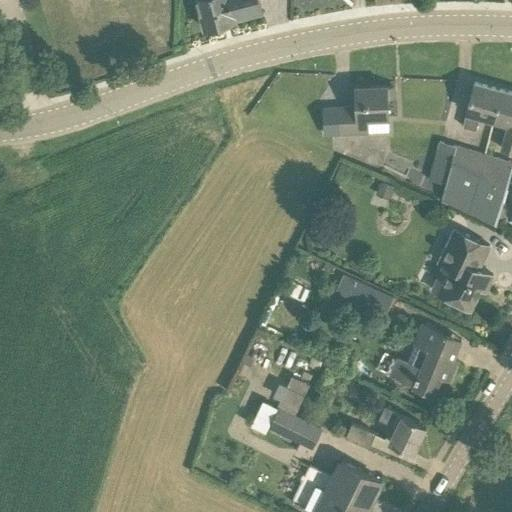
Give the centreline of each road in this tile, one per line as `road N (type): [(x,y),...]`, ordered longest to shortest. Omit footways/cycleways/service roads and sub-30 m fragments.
road 1 (residential): [(0,131),(68,118),(229,61),(320,39),(511,27)]
road 2 (residential): [(424,511),(511,371)]
